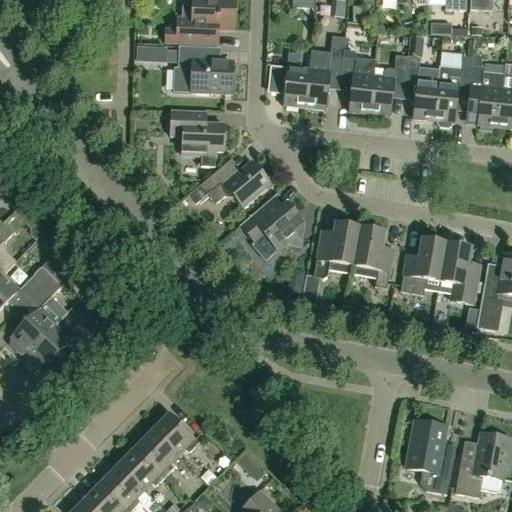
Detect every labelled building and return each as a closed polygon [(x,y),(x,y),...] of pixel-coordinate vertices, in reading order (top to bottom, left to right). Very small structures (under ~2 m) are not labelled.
[(177,21),(176,45),(204,46),(218,46),(218,30),(233,31),(234,1),(217,0),(183,0),(182,21),(177,21)] [(313,10),(313,0),(293,0),(293,9),(313,10)] [(428,0),(428,8),(444,8),(444,12),(465,13),(465,0),(428,0)] [(469,0),(469,12),(491,13),(491,0),(469,0)] [(343,17),(345,3),(331,1),(330,14),(343,17)] [(362,23),(362,9),(352,9),(352,24),(362,23)] [(471,38),(481,39),(482,30),(471,29),(471,38)] [(342,59),(344,40),(331,39),(329,55),(310,53),(308,72),(309,72),(305,110),(325,112),(329,82),(340,83),(342,59)] [(137,63),(151,64),(152,48),(138,47),(137,63)] [(378,61),(379,48),(364,47),(363,61),(378,61)] [(230,95),(231,65),(205,64),(205,50),(177,49),(177,72),(174,72),(173,94),(190,95),(230,95)] [(309,72),(308,72),(297,70),(298,56),(287,55),(286,69),(282,108),(305,110),(309,72)] [(402,102),(407,59),(397,58),(395,72),(386,71),(382,74),(382,79),(373,78),(369,117),(390,119),(391,101),(402,102)] [(342,59),(340,83),(350,84),(347,115),(369,117),(373,78),(372,78),(374,63),(342,59)] [(420,61),(407,59),(402,102),(413,102),(411,121),(433,123),(437,85),(418,83),(420,61)] [(437,85),(433,123),(436,124),(436,127),(438,130),(447,131),(451,128),(451,125),(454,126),(457,95),(468,96),(471,68),(471,60),(461,59),(459,71),(439,69),(437,85)] [(498,130),(502,92),(501,91),(503,78),(481,75),(481,69),(471,68),(468,96),(466,115),(465,127),(498,130)] [(511,78),(503,78),(501,91),(502,92),(498,130),(511,131),(511,78)] [(181,157),(200,158),(200,168),(214,169),(214,159),(214,154),(222,154),(223,127),(198,126),(199,114),(170,113),(169,139),(182,139),(181,157)] [(149,121),(135,120),(135,134),(149,135),(149,121)] [(207,196),(216,205),(223,199),(234,200),(242,210),(270,187),(250,164),(231,180),(221,169),(187,198),(195,207),(207,196)] [(14,214),(23,205),(14,196),(5,204),(14,214)] [(262,208),(239,227),(254,245),(260,240),(265,240),(277,253),(284,247),(298,247),(302,226),(277,196),(262,208)] [(27,210),(20,225),(50,239),(58,224),(27,210)] [(0,228),(8,220),(0,211),(0,228)] [(6,255),(6,249),(2,245),(12,235),(18,230),(8,220),(0,228),(0,280),(3,277),(10,270),(16,264),(6,255)] [(353,269),(360,231),(334,226),(333,235),(321,233),(312,281),(322,283),(326,280),(327,273),(351,278),(353,269)] [(390,264),(379,262),(384,235),(360,231),(353,269),(351,278),(375,282),(373,289),(386,291),(390,264)] [(438,295),(446,246),(421,242),(416,268),(404,266),(399,294),(422,298),(423,292),(438,295)] [(470,250),(446,246),(438,295),(450,297),(449,303),(472,307),(477,279),(465,277),(470,250)] [(497,312),(499,302),(511,304),(511,303),(511,257),(503,256),(501,269),(487,267),(475,330),(493,334),(494,327),(496,327),(499,325),(501,315),(499,312),(497,312)] [(59,272),(48,262),(41,269),(52,279),(57,274),(59,272)] [(21,289),(32,299),(52,279),(41,269),(21,289)] [(57,274),(52,279),(61,288),(67,283),(57,274)] [(0,311),(19,292),(3,277),(0,280),(0,311)] [(10,342),(9,347),(19,356),(22,356),(25,354),(27,356),(55,327),(54,327),(66,315),(55,304),(50,300),(61,288),(52,279),(32,299),(41,308),(38,311),(10,340),(11,341),(10,342)] [(289,289),(287,301),(299,304),(301,291),(289,289)] [(63,336),(55,327),(27,356),(28,357),(25,359),(25,363),(35,372),(38,372),(41,370),(42,371),(66,346),(79,359),(96,342),(83,329),(77,335),(74,332),(68,331),(63,336)] [(169,416),(152,433),(178,459),(184,452),(189,455),(199,445),(195,441),(195,442),(169,416)] [(414,424),(405,471),(421,474),(419,486),(425,494),(446,498),(449,483),(453,459),(441,456),(446,430),(414,424)] [(171,466),(178,459),(152,433),(135,451),(165,480),(174,489),(178,484),(169,475),(174,471),(171,466)] [(454,497),(478,501),(480,491),(496,494),(500,491),(502,483),(505,471),(508,472),(511,456),(507,456),(510,442),(480,436),(475,467),(460,464),(454,497)] [(155,489),(165,480),(135,451),(118,468),(144,493),(150,486),(155,489)] [(244,472),(254,462),(245,454),(236,464),(244,472)] [(101,485),(128,511),(133,511),(140,505),(137,500),(144,493),(118,468),(101,485)] [(217,480),(208,472),(200,480),(208,489),(217,480)] [(84,502),(93,511),(128,511),(101,485),(84,502)] [(203,511),(208,511),(214,507),(203,495),(195,503),(203,511)] [(276,511),(259,495),(241,511),(276,511)] [(93,511),(84,502),(74,511),(93,511)]
